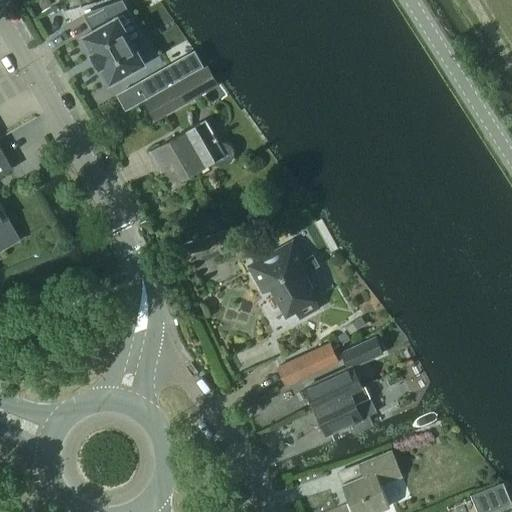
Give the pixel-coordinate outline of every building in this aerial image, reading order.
[(94,31),(83,37),(92,53),(91,54),(98,67),(100,66),(109,83),(142,64),(135,50),(130,41),(124,31),(117,19),(120,18),(121,20),(126,17),(124,15),(128,13),(121,2),(84,15),(94,31)] [(170,65),(127,90),(136,105),(202,67),(194,53),(171,66),(170,65)] [(144,102),(155,120),(218,86),(216,82),(208,67),(144,102)] [(152,149),(163,168),(175,161),(178,167),(176,168),(182,180),(214,161),(219,164),(224,164),(225,164),(224,164),(229,161),(231,157),(232,157),(232,156),(231,156),(231,151),(229,147),(229,146),(228,146),(224,144),(219,144),(217,140),(218,139),(216,136),(215,136),(205,119),(152,149)] [(0,217),(0,175),(12,169),(0,147),(0,250),(1,250),(0,248),(0,245),(17,236),(19,240),(20,239),(7,218),(2,221),(0,217)] [(291,242),(250,266),(261,285),(266,281),(285,314),(295,309),(299,316),(317,305),(295,266),(303,261),(291,242)] [(314,410),(362,389),(353,368),(382,355),(375,339),(342,354),(349,369),(305,389),(314,410)] [(286,386),(317,372),(337,363),(329,344),(309,353),(278,367),(286,386)] [(373,426),(362,402),(369,399),(364,388),(362,389),(314,410),(326,435),(349,425),(353,435),(373,426)] [(352,511),(374,511),(390,506),(380,485),(401,476),(391,452),(360,465),(366,477),(343,486),(352,511)] [(471,495),(478,511),(488,511),(511,503),(503,483),(471,495)]
